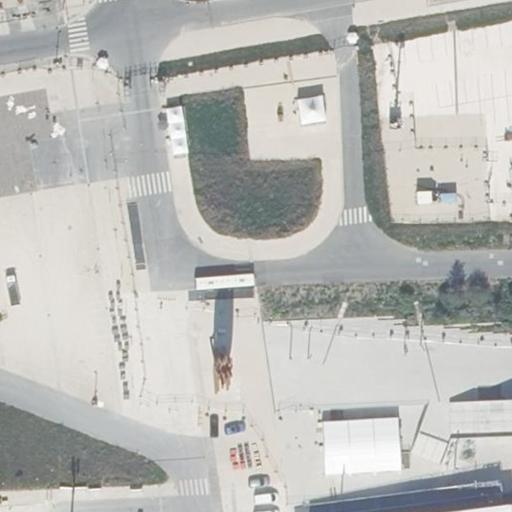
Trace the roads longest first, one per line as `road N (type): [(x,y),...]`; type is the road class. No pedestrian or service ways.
road 1 (unclassified): [(345,0),(358,267)]
road 2 (unclassified): [(129,26),(171,277)]
road 3 (unclassified): [(189,455),(0,389)]
road 4 (unclassified): [(171,277),(358,267)]
road 5 (unclassified): [(171,277),(189,455)]
road 6 (unclassified): [(129,26),(288,0)]
road 7 (unclassified): [(358,267),(511,263)]
